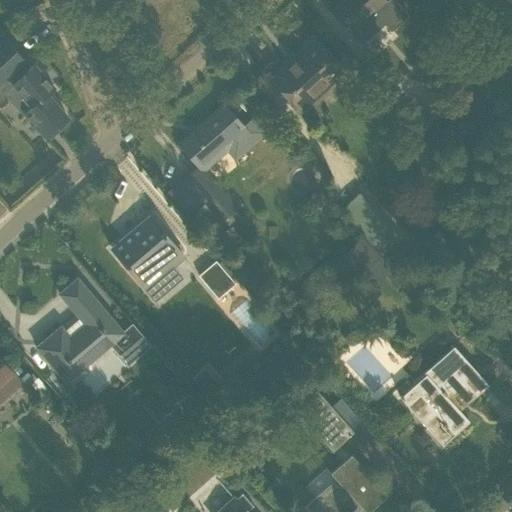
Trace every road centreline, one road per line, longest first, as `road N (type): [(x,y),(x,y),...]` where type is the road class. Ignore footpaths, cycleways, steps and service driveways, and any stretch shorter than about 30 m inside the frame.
road 1 (residential): [(262,0),(111,139)]
road 2 (residential): [(111,139),(0,238)]
road 3 (unclassified): [(111,139),(61,0)]
